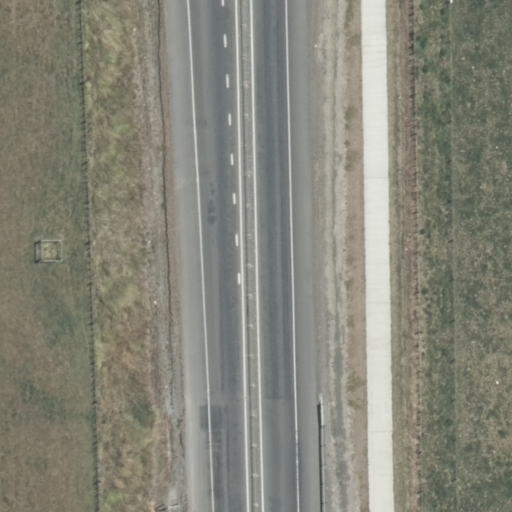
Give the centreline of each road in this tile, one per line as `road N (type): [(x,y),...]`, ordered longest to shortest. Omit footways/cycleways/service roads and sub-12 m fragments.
road 1 (trunk): [(230,511),(212,0)]
road 2 (trunk): [(272,0),(282,511)]
